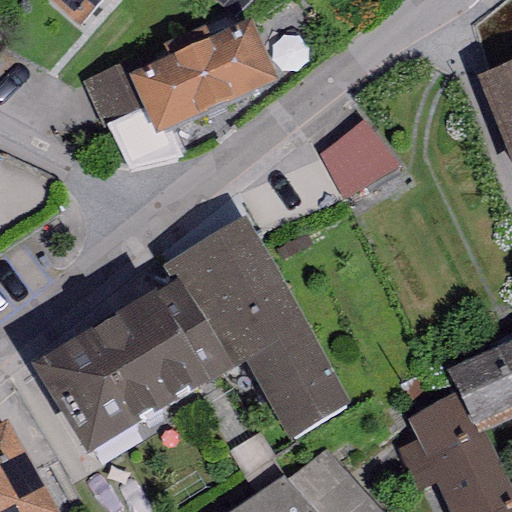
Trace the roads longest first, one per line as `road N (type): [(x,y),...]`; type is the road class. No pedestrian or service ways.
road 1 (residential): [(440,0),(137,234)]
road 2 (residential): [(137,234),(0,342)]
road 3 (residential): [(137,234),(82,184),(0,140)]
